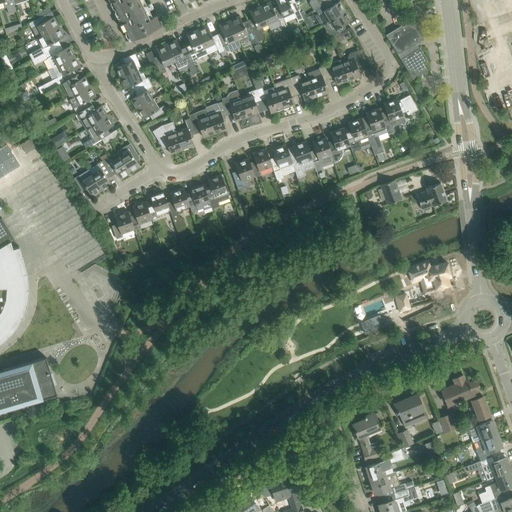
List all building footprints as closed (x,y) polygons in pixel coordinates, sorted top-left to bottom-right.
[(111,0),(131,40),(161,25),(156,15),(150,19),(140,0),(111,0)] [(275,0),(279,8),(283,16),(293,11),(288,0),(275,0)] [(310,12),(310,13),(315,9),(328,1),(327,0),(309,0),(309,3),(313,10),(310,12)] [(329,20),(345,10),(340,1),(331,6),(328,1),(315,9),(318,13),(324,23),(329,20)] [(270,2),(260,6),(267,23),(271,30),(281,26),(282,28),(288,26),(283,16),(279,8),(274,11),(270,2)] [(49,6),(33,15),(35,19),(42,16),(51,11),(49,6)] [(253,32),(257,41),(263,39),(262,32),(261,26),(267,23),(260,6),(249,11),(254,21),(249,24),(253,32)] [(352,20),(345,10),(329,20),(330,20),(323,24),(327,30),(325,36),(328,41),(345,30),(343,25),(352,20)] [(294,13),(297,21),(298,23),(304,20),(303,19),(299,11),(294,13)] [(42,16),(35,19),(29,23),(36,38),(42,35),(59,26),(54,16),(45,21),(42,16)] [(240,16),(229,20),(240,43),(249,38),(251,42),(253,43),(257,41),(253,32),(248,35),(240,16)] [(386,35),(398,54),(414,44),(425,37),(413,18),(386,35)] [(223,34),(218,36),(225,51),(240,44),(240,43),(229,20),(219,25),(223,34)] [(207,25),(197,30),(207,53),(217,48),(219,53),(220,52),(222,57),(227,55),(225,51),(218,36),(213,39),(207,25)] [(64,36),(59,26),(42,35),(36,38),(41,47),(44,53),(60,44),(58,40),(64,36)] [(185,45),(186,47),(192,60),(207,53),(197,30),(186,35),(191,44),(186,47),(185,44),(185,45)] [(340,35),(335,38),(338,43),(343,40),(340,35)] [(186,47),(181,49),(176,39),(166,44),(174,61),(184,56),(187,62),(192,60),(186,47)] [(60,44),(44,53),(32,60),(34,64),(47,58),(52,67),(74,55),(69,46),(63,49),(60,44)] [(160,59),(156,61),(159,67),(160,70),(159,70),(163,78),(167,77),(165,72),(166,71),(164,68),(164,66),(174,61),(166,44),(156,49),(160,59)] [(414,44),(398,54),(413,79),(427,70),(423,63),(427,60),(420,48),(417,49),(414,44)] [(348,60),(342,62),(349,80),(360,76),(357,66),(369,62),(362,49),(349,53),(347,57),(348,60)] [(151,51),(146,53),(153,69),(158,67),(159,67),(157,63),(155,60),(154,57),(151,51)] [(125,63),(115,67),(120,77),(137,70),(142,68),(135,53),(123,59),(125,63)] [(74,55),(52,67),(57,77),(38,87),(41,93),(60,83),(74,75),(71,71),(80,66),(74,55)] [(341,59),(324,65),(328,76),(333,75),(337,84),(349,80),(342,62),(341,59)] [(319,68),(308,72),(316,97),(328,93),(323,78),(328,76),(324,65),(318,67),(319,68)] [(137,70),(120,77),(125,88),(134,84),(136,89),(141,87),(150,82),(148,77),(142,80),(138,70),(137,70)] [(236,70),(231,73),(234,80),(240,77),(236,70)] [(298,75),(290,78),(296,93),(301,91),(305,101),(316,97),(308,72),(307,72),(310,79),(302,81),(298,75)] [(60,83),(68,97),(73,95),(90,85),(85,76),(76,80),(74,75),(60,83)] [(273,83),(276,91),(282,109),(294,105),(290,95),(296,93),(290,78),(273,83)] [(147,89),(152,86),(154,85),(152,81),(150,82),(141,87),(136,89),(139,94),(131,99),(136,109),(147,102),(152,99),(147,89)] [(176,84),(173,90),(180,93),(187,90),(184,83),(178,86),(176,84)] [(76,113),(92,104),(89,99),(96,96),(90,85),(73,95),(68,97),(73,107),(76,113)] [(262,88),(256,90),(260,101),(266,99),(271,113),(282,109),(276,91),(265,95),(262,88)] [(221,98),(222,102),(226,113),(232,111),(235,121),(247,116),(240,98),(240,99),(237,90),(229,93),(226,96),(221,98)] [(247,96),(240,98),(247,116),(258,112),(255,103),(260,101),(256,90),(247,93),(247,96)] [(409,94),(401,99),(410,113),(418,109),(409,94)] [(387,113),(381,115),(388,133),(394,131),(392,126),(405,121),(403,117),(402,113),(406,111),(408,115),(409,114),(410,113),(401,99),(399,100),(401,102),(398,103),(397,98),(383,103),(387,113)] [(147,102),(136,109),(143,119),(151,113),(154,119),(167,111),(164,105),(163,105),(158,108),(152,99),(147,102)] [(217,103),(205,107),(215,133),(226,129),(221,115),(226,113),(222,102),(217,103)] [(101,106),(95,110),(92,104),(76,113),(74,114),(78,120),(80,119),(85,128),(107,115),(101,106)] [(205,109),(189,115),(194,129),(200,128),(203,137),(215,133),(205,107),(205,109)] [(369,123),(363,125),(368,136),(367,136),(369,142),(370,143),(374,156),(377,155),(379,162),(385,160),(383,153),(384,153),(378,137),(388,133),(387,132),(381,115),(379,108),(366,113),(369,123)] [(108,135),(105,130),(113,125),(107,115),(85,128),(91,138),(83,143),(86,148),(101,139),(108,135)] [(187,127),(176,131),(182,150),(194,146),(189,131),(194,129),(189,115),(188,115),(190,118),(184,120),(187,127)] [(368,136),(363,125),(361,118),(348,123),(352,132),(346,134),(350,146),(352,152),(359,149),(361,146),(370,143),(369,142),(367,136),(368,136)] [(48,121),(42,124),(45,129),(51,125),(48,121)] [(182,150),(176,131),(172,121),(161,126),(153,131),(163,148),(168,146),(171,154),(182,150)] [(334,142),(328,144),(334,162),(336,161),(339,160),(341,156),(342,153),(342,150),(341,149),(350,146),(346,134),(343,128),(330,132),(334,142)] [(108,135),(101,139),(104,144),(119,134),(116,129),(108,135)] [(34,136),(20,144),(26,153),(39,145),(34,136)] [(316,152),(310,154),(312,159),(315,168),(316,171),(322,169),(321,167),(334,162),(328,144),(326,137),(312,142),(316,152)] [(432,141),(435,146),(441,142),(438,137),(432,141)] [(312,159),(310,154),(306,141),(292,146),(296,155),(290,157),(292,162),(292,163),(294,169),(294,170),(297,178),(304,175),(303,172),(315,168),(312,159)] [(8,143),(0,147),(0,178),(22,164),(8,143)] [(119,157),(129,173),(140,166),(135,158),(138,156),(131,144),(117,153),(119,157)] [(276,159),(270,161),(272,166),(277,180),(283,177),(282,174),(294,170),(294,169),(292,163),(292,162),(290,157),(286,145),(273,149),(276,159)] [(61,157),(66,153),(62,148),(57,151),(61,157)] [(256,163),(250,165),(254,176),(260,174),(259,171),(272,166),(270,161),(266,148),(253,153),(256,163)] [(106,157),(102,160),(111,176),(116,173),(110,163),(106,157)] [(119,157),(110,163),(116,173),(120,179),(129,173),(119,157)] [(238,173),(232,175),(238,189),(247,186),(246,182),(246,179),(254,176),(250,165),(248,158),(235,163),(238,173)] [(97,164),(88,169),(101,191),(111,185),(107,178),(111,176),(102,160),(97,163),(97,164)] [(78,175),(73,178),(76,183),(82,191),(87,188),(92,197),(101,191),(88,169),(78,175)] [(211,189),(205,191),(212,209),(219,206),(218,202),(229,198),(221,175),(208,179),(211,189)] [(394,180),(381,184),(388,204),(401,199),(394,180)] [(416,194),(420,204),(421,208),(431,205),(432,206),(447,200),(440,182),(426,187),(427,190),(416,194)] [(190,190),(185,192),(188,201),(189,206),(191,212),(198,210),(198,211),(204,210),(204,211),(212,209),(205,191),(203,184),(190,189),(190,190)] [(173,202),(168,204),(170,210),(169,210),(171,216),(177,232),(183,230),(185,226),(183,219),(179,217),(178,213),(182,212),(183,210),(182,209),(189,206),(188,201),(183,188),(170,193),(173,202)] [(373,196),(371,191),(364,194),(367,199),(371,197),(373,196)] [(153,206),(148,208),(152,219),(158,217),(157,214),(169,210),(170,210),(168,204),(163,192),(150,196),(153,206)] [(128,211),(127,211),(134,229),(140,227),(139,224),(152,219),(148,208),(146,201),(132,206),(136,216),(130,218),(128,211)] [(112,228),(116,237),(116,239),(122,237),(121,234),(134,229),(127,211),(115,216),(118,226),(112,228)] [(0,410),(57,394),(46,357),(0,370),(0,342),(10,335),(20,321),(27,304),(29,287),(26,269),(19,246),(13,248),(11,241),(14,238),(0,214),(0,410)] [(119,254),(122,261),(128,259),(125,252),(119,254)] [(450,275),(446,262),(429,267),(427,261),(407,268),(413,284),(426,280),(430,292),(443,289),(442,287),(449,285),(447,276),(450,275)] [(408,298),(395,301),(398,312),(399,312),(410,310),(410,308),(408,298)] [(369,318),(375,327),(386,320),(379,311),(369,318)] [(483,396),(480,397),(477,390),(480,389),(476,380),(469,383),(467,379),(464,380),(462,375),(453,378),(455,383),(441,389),(448,405),(455,402),(455,403),(459,401),(459,400),(469,396),(471,400),(478,419),(490,414),(483,396)] [(399,413),(402,418),(409,415),(409,416),(410,416),(414,423),(422,420),(418,411),(424,409),(417,394),(401,400),(401,399),(400,399),(395,401),(395,402),(395,403),(393,404),(398,414),(399,413)] [(364,452),(363,453),(365,460),(381,455),(378,448),(376,442),(369,444),(366,434),(381,428),(378,421),(381,420),(378,412),(375,413),(374,411),(365,415),(366,417),(366,419),(353,424),(358,437),(359,437),(364,452)] [(438,417),(444,433),(457,428),(451,413),(438,417)] [(477,419),(466,423),(459,426),(462,434),(469,431),(471,436),(473,442),(481,439),(497,433),(492,420),(479,425),(477,419)] [(401,441),(404,447),(413,443),(407,430),(398,433),(401,441)] [(481,439),(473,442),(480,461),(491,456),(489,451),(502,446),(497,433),(481,439)] [(438,454),(445,452),(443,445),(435,448),(438,454)] [(366,467),(370,480),(395,472),(395,471),(393,472),(391,467),(392,467),(390,462),(403,458),(400,448),(382,455),(384,461),(366,467)] [(480,461),(467,466),(469,472),(482,467),(487,479),(496,476),(511,471),(506,457),(494,462),(491,456),(480,461)] [(478,494),(482,503),(494,498),(502,495),(506,494),(504,488),(511,485),(511,473),(511,471),(496,476),(498,482),(489,485),(485,487),(484,492),(478,494)] [(395,472),(370,480),(375,493),(392,487),(394,493),(410,488),(410,487),(414,486),(412,481),(399,485),(395,472)] [(445,475),(449,484),(456,481),(453,472),(445,475)] [(270,480),(273,490),(276,498),(288,494),(293,509),(284,511),(302,511),(301,506),(300,507),(296,494),(297,493),(291,476),(281,479),(280,477),(270,480)] [(444,479),(436,482),(438,488),(446,486),(444,479)] [(396,499),(378,505),(380,511),(401,511),(403,511),(406,511),(403,502),(418,497),(415,487),(410,488),(394,493),(396,499)] [(494,498),(482,503),(476,505),(480,511),(489,511),(494,510),(498,511),(504,510),(504,511),(511,511),(511,497),(508,499),(506,494),(502,495),(494,498)] [(232,504),(237,511),(254,511),(259,508),(249,495),(241,501),(239,499),(232,504)] [(461,497),(455,500),(457,506),(464,503),(461,497)] [(479,511),(473,501),(468,505),(472,511),(470,511),(479,511)]
